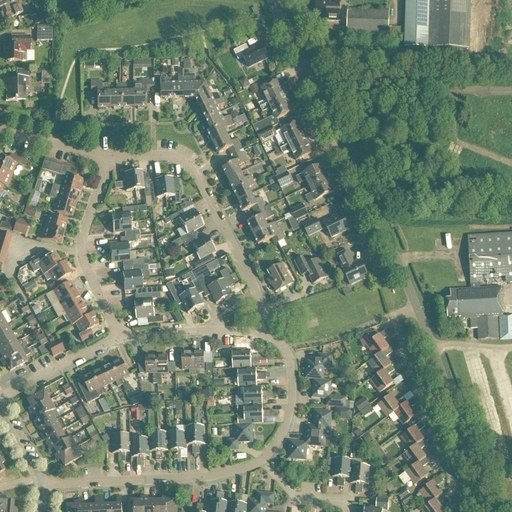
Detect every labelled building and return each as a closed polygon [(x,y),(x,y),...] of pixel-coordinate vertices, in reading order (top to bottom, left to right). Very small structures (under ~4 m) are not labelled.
[(18,0),(17,1),(16,0),(0,0),(0,8),(1,12),(0,12),(0,14),(3,21),(22,13),(19,6),(21,5),(19,0),(18,0)] [(342,15),(342,0),(320,0),(316,0),(317,15),(342,15)] [(406,0),(405,49),(429,49),(469,51),(471,0),(406,0)] [(348,9),(347,34),(389,36),(390,11),(348,9)] [(52,27),(37,27),(37,42),(52,42),(52,27)] [(402,29),(390,28),(389,36),(401,37),(402,29)] [(30,51),(30,37),(9,37),(9,44),(8,45),(3,45),(3,54),(6,54),(8,56),(8,63),(22,63),(22,54),(26,54),(26,51),(30,51)] [(345,39),(333,39),(332,54),(342,54),(342,53),(345,53),(345,39)] [(262,45),(249,51),(246,45),(234,51),(238,61),(244,58),(249,68),(268,59),(262,45)] [(205,84),(196,84),(196,75),(190,75),(190,71),(184,71),(184,76),(183,76),(184,100),(196,99),(205,84)] [(160,100),(172,100),(171,84),(164,84),(164,76),(159,77),(159,81),(153,81),(153,93),(159,93),(160,100)] [(178,84),(171,84),(172,100),(184,100),(183,76),(178,76),(178,84)] [(28,88),(29,78),(17,78),(17,81),(4,80),(4,88),(6,88),(6,99),(6,101),(7,102),(9,102),(26,102),(26,88),(28,88)] [(243,90),(254,85),(252,81),(249,83),(247,79),(239,83),(243,90)] [(151,93),(151,81),(140,81),(140,84),(133,84),(133,92),(133,109),(145,109),(145,93),(151,93)] [(258,105),(260,109),(287,96),(279,81),(261,90),(264,95),(266,101),(258,105)] [(97,110),(98,109),(99,112),(105,112),(105,109),(109,109),(109,93),(109,85),(102,85),(101,82),(90,82),(90,94),(97,94),(97,110)] [(196,99),(201,110),(222,100),(220,95),(213,99),(205,84),(196,99)] [(116,93),(109,93),(109,109),(121,109),(121,85),(116,85),(116,93)] [(121,109),(133,109),(133,92),(126,92),(126,85),(121,85),(121,109)] [(260,93),(257,85),(250,89),(253,97),(260,93)] [(223,93),(226,98),(232,95),(230,90),(223,93)] [(287,96),(260,109),(263,113),(271,110),(273,115),(274,115),(275,118),(276,121),(277,120),(294,112),(287,96)] [(201,110),(206,121),(220,114),(217,108),(224,104),(222,100),(201,110)] [(236,113),(230,116),(231,117),(233,121),(234,121),(239,119),(236,113)] [(206,121),(211,131),(211,132),(233,121),(231,117),(223,120),(220,114),(206,121)] [(258,136),(274,128),(270,120),(254,128),(258,136)] [(208,133),(213,144),(228,137),(225,131),(235,126),(233,121),(211,132),(211,131),(208,133)] [(284,137),(287,142),(274,148),(276,152),(307,138),(299,122),(281,131),(284,137)] [(258,136),(262,144),(278,137),(274,128),(258,136)] [(231,143),(228,137),(213,144),(218,155),(229,150),(231,156),(242,150),(237,140),(231,143)] [(314,153),(307,138),(276,152),(279,157),(291,151),(293,156),(294,156),(296,162),(314,153)] [(253,148),(256,154),(261,151),(258,146),(253,148)] [(226,181),(241,174),(238,167),(248,162),(243,152),(232,158),(235,163),(221,170),(226,181)] [(0,171),(11,177),(16,165),(19,166),(22,160),(10,155),(8,161),(0,157),(0,171)] [(47,172),(50,160),(44,159),(41,171),(47,172)] [(50,160),(47,172),(53,174),(56,162),(50,160)] [(56,162),(53,174),(59,176),(62,164),(56,162)] [(62,164),(59,176),(63,177),(64,175),(67,176),(70,166),(62,164)] [(70,166),(67,176),(74,178),(77,168),(70,166)] [(306,181),(309,188),(327,179),(320,166),(302,175),(303,175),(296,178),(299,184),(306,181)] [(11,177),(0,171),(0,185),(3,187),(2,187),(6,189),(11,177)] [(133,173),(135,192),(144,191),(145,198),(150,198),(149,189),(148,175),(142,175),(142,172),(133,173)] [(125,193),(135,192),(133,173),(123,174),(125,193)] [(278,183),(281,189),(292,184),(287,173),(276,178),(278,183)] [(241,174),(226,181),(232,192),(253,181),(251,177),(244,180),(241,174)] [(83,181),(74,178),(67,176),(64,175),(63,177),(60,188),(79,193),(83,181)] [(275,177),(269,180),(272,186),(278,183),(276,178),(275,177)] [(172,179),(163,180),(165,198),(174,197),(175,205),(180,204),(178,180),(172,181),(172,179)] [(327,179),(309,188),(312,195),(306,198),(309,204),(315,201),(315,202),(333,193),(327,179)] [(150,198),(151,208),(157,207),(156,203),(157,203),(157,199),(165,198),(163,180),(154,181),(154,188),(149,189),(150,198)] [(253,181),(232,192),(237,202),(252,195),(249,189),(255,186),(253,181)] [(57,200),(76,206),(79,193),(60,188),(53,185),(49,197),(57,200)] [(277,185),(271,188),(274,194),(280,191),(277,185)] [(269,206),(266,208),(261,198),(255,202),(252,195),(237,202),(242,213),(252,209),(255,214),(269,207),(269,206)] [(180,207),(182,211),(192,206),(189,199),(183,202),(184,205),(180,207)] [(76,206),(57,200),(53,212),(72,218),(76,206)] [(291,211),(296,221),(308,216),(303,205),(291,211)] [(27,207),(24,215),(33,218),(36,211),(27,207)] [(129,214),(137,213),(146,212),(146,207),(122,209),(122,215),(111,216),(112,225),(130,223),(129,214)] [(274,217),(269,207),(255,214),(258,219),(248,224),(253,235),(276,224),(276,223),(267,227),(265,221),(274,217)] [(182,211),(169,218),(164,220),(166,224),(171,222),(171,223),(178,220),(182,228),(199,219),(194,211),(184,216),(182,211)] [(327,229),(332,239),(351,229),(343,214),(319,226),(316,219),(303,226),(309,237),(327,229)] [(44,228),(64,233),(67,220),(48,215),(44,228)] [(14,221),(6,219),(3,229),(11,231),(14,221)] [(187,236),(180,239),(171,244),(174,249),(182,244),(196,237),(193,233),(203,227),(199,219),(182,228),(187,236)] [(294,219),(288,222),(293,233),(299,230),(294,219)] [(19,234),(22,221),(16,220),(12,232),(19,234)] [(22,221),(19,234),(25,236),(28,223),(22,221)] [(131,232),(130,223),(112,225),(113,234),(124,233),(124,238),(135,237),(139,237),(139,231),(131,232)] [(276,224),(253,235),(258,246),(272,239),(275,245),(286,240),(281,229),(279,230),(276,224)] [(60,246),(64,233),(44,228),(41,240),(60,246)] [(0,232),(0,238),(10,242),(12,236),(0,232)] [(480,284),(511,282),(511,234),(467,237),(470,289),(450,290),(450,300),(446,300),(447,317),(458,317),(459,319),(470,318),(471,329),(479,329),(480,342),(498,341),(497,317),(499,317),(501,340),(511,339),(511,315),(503,316),(501,288),(481,289),(480,284)] [(124,238),(120,239),(120,244),(109,245),(110,255),(128,253),(127,244),(135,243),(135,237),(124,238)] [(198,242),(196,237),(182,244),(185,249),(192,245),(196,254),(212,245),(208,237),(198,242)] [(0,245),(8,248),(10,242),(0,238),(0,245)] [(0,251),(6,254),(8,248),(0,245),(0,251)] [(196,254),(200,262),(193,265),(196,270),(213,261),(211,256),(217,253),(212,245),(196,254)] [(350,286),(368,277),(360,261),(354,264),(348,251),(335,258),(338,266),(341,264),(343,269),(342,270),(350,286)] [(128,253),(110,255),(111,264),(122,263),(123,268),(133,267),(144,266),(143,261),(129,262),(128,253)] [(30,260),(32,263),(29,264),(34,273),(40,270),(43,276),(43,275),(47,274),(46,273),(60,266),(54,254),(45,259),(42,254),(30,260)] [(295,262),(303,277),(308,274),(314,285),(327,277),(318,260),(311,264),(309,260),(304,263),(302,258),(295,262)] [(215,262),(206,267),(210,273),(218,268),(215,262)] [(49,286),(52,292),(65,285),(62,280),(70,275),(64,264),(60,266),(46,273),(47,274),(43,275),(47,282),(50,280),(53,284),(49,286)] [(276,293),(292,285),(282,264),(269,271),(272,277),(267,280),(271,287),(272,286),(276,293)] [(133,273),(122,274),(123,283),(141,281),(140,272),(148,271),(159,270),(159,266),(148,267),(147,266),(144,266),(133,267),(133,273)] [(206,267),(193,274),(197,280),(202,277),(210,273),(206,267)] [(224,280),(216,285),(224,301),(233,297),(228,289),(234,286),(235,287),(235,286),(226,269),(226,270),(220,274),(224,280)] [(193,272),(180,279),(182,283),(190,279),(195,290),(187,294),(196,310),(204,306),(199,296),(204,294),(197,280),(193,274),(193,272)] [(202,277),(197,280),(204,294),(206,297),(211,295),(216,305),(224,301),(216,285),(208,289),(202,277)] [(145,296),(160,294),(163,294),(163,288),(142,290),(141,281),(123,283),(124,292),(135,291),(135,296),(145,296)] [(59,303),(76,294),(70,282),(65,285),(52,292),(59,303)] [(172,283),(167,285),(171,294),(178,307),(183,305),(188,315),(196,310),(187,294),(179,298),(176,291),(172,283)] [(30,285),(23,288),(26,293),(32,290),(30,285)] [(59,303),(65,314),(82,305),(76,294),(59,303)] [(161,300),(160,294),(145,296),(135,296),(137,311),(154,309),(153,300),(161,300)] [(65,314),(65,315),(63,317),(66,323),(69,321),(71,326),(75,324),(89,316),(88,316),(82,305),(65,314)] [(20,311),(23,315),(29,312),(27,307),(20,311)] [(154,309),(137,311),(138,320),(148,319),(148,325),(163,323),(163,318),(155,318),(154,309)] [(0,327),(5,324),(10,322),(5,312),(0,314),(0,327)] [(176,313),(172,315),(177,325),(181,323),(176,313)] [(39,314),(35,316),(40,324),(47,320),(43,314),(40,315),(39,314)] [(92,314),(88,316),(89,316),(75,324),(81,335),(78,336),(81,343),(93,336),(90,331),(98,326),(92,314)] [(37,325),(34,320),(28,324),(30,329),(37,325)] [(55,333),(50,323),(43,327),(45,331),(44,332),(47,337),(55,333)] [(0,340),(11,334),(5,324),(0,327),(0,340)] [(386,331),(379,336),(374,329),(358,338),(361,342),(364,348),(366,346),(375,358),(389,348),(383,341),(390,336),(386,331)] [(11,334),(0,340),(0,352),(21,341),(20,340),(16,343),(11,334)] [(58,340),(52,343),(58,355),(64,352),(58,340)] [(0,361),(1,364),(26,350),(25,346),(24,347),(21,341),(0,352),(0,355),(2,359),(0,360),(0,361)] [(53,358),(58,355),(52,343),(47,346),(53,358)] [(368,363),(377,376),(391,366),(385,359),(392,354),(389,348),(375,358),(368,363)] [(26,350),(1,364),(3,367),(6,366),(10,372),(27,362),(24,357),(29,354),(26,350)] [(251,360),(260,359),(260,356),(251,356),(251,350),(232,351),(232,361),(251,360)] [(189,377),(194,377),(193,353),(182,353),(182,371),(189,370),(189,377)] [(193,353),(194,377),(198,377),(198,370),(205,370),(204,353),(193,353)] [(306,361),(305,380),(313,380),(313,381),(323,382),(323,381),(324,381),(325,370),(332,371),(333,356),(318,355),(317,362),(306,361)] [(157,357),(158,386),(162,386),(161,374),(168,374),(168,356),(157,357)] [(141,375),(146,375),(153,374),(153,386),(158,386),(157,357),(145,357),(146,359),(138,360),(137,360),(140,375),(141,375)] [(233,370),(238,370),(251,369),(251,363),(260,363),(260,359),(251,360),(232,361),(233,370)] [(112,365),(122,386),(126,384),(123,379),(129,376),(122,360),(112,365)] [(102,370),(109,385),(115,382),(118,388),(122,386),(112,365),(102,370)] [(388,376),(395,371),(391,366),(377,376),(370,381),(380,394),(393,384),(388,376)] [(238,370),(238,379),(261,378),(261,375),(257,375),(256,369),(251,369),(238,370)] [(102,370),(92,374),(102,396),(106,394),(103,388),(109,385),(102,370)] [(82,379),(84,383),(79,385),(88,404),(99,399),(99,397),(102,396),(92,374),(82,379)] [(261,378),(238,379),(238,388),(243,388),(257,387),(257,381),(261,381),(261,378)] [(335,408),(336,408),(352,409),(354,410),(355,403),(347,402),(347,398),(330,397),(331,382),(324,381),(323,381),(323,382),(313,381),(312,399),(326,400),(326,407),(335,408)] [(126,384),(122,386),(126,394),(131,391),(128,384),(126,384)] [(262,397),(271,396),(271,393),(262,393),(262,387),(257,387),(243,388),(244,397),(262,397)] [(29,409),(30,412),(50,401),(45,391),(28,401),(31,408),(29,409)] [(271,400),(271,396),(262,397),(244,397),(244,407),(263,406),(262,400),(271,400)] [(407,403),(404,398),(397,403),(391,396),(377,406),(387,419),(394,413),(407,403)] [(394,413),(403,426),(417,416),(411,408),(418,403),(414,398),(407,403),(394,413)] [(364,399),(354,406),(359,413),(369,406),(364,399)] [(52,413),(56,411),(50,401),(30,412),(32,416),(35,414),(38,420),(51,413),(52,413)] [(263,406),(244,407),(238,407),(238,416),(272,415),(272,412),(263,412),(263,406)] [(370,406),(364,410),(368,415),(373,411),(370,406)] [(78,417),(81,421),(87,417),(85,413),(82,408),(76,412),(78,417)] [(335,408),(335,414),(340,420),(351,421),(352,409),(336,408),(335,408)] [(57,422),(61,420),(56,411),(52,413),(51,413),(38,420),(34,422),(38,429),(39,429),(41,431),(57,422)] [(306,425),(305,436),(316,437),(326,439),(327,438),(331,438),(333,413),(314,411),(313,426),(306,425)] [(272,415),(238,416),(238,425),(245,425),(253,425),(263,424),(263,418),(272,418),(272,415)] [(41,434),(45,441),(62,432),(57,422),(41,431),(42,434),(41,434)] [(410,450),(424,441),(418,433),(425,428),(421,423),(401,438),(410,450)] [(245,425),(238,425),(234,426),(235,440),(227,441),(228,451),(239,451),(238,444),(253,443),(253,425),(245,425)] [(186,433),(187,446),(192,446),(193,455),(196,455),(195,427),(186,428),(186,433)] [(195,427),(196,455),(199,455),(199,446),(205,445),(204,427),(195,427)] [(62,432),(45,441),(50,451),(54,449),(54,448),(67,441),(72,438),(70,435),(66,438),(62,432)] [(159,452),(159,461),(163,461),(162,452),(168,452),(167,433),(158,434),(159,452)] [(177,433),(167,433),(168,452),(177,452),(177,433)] [(177,452),(178,452),(178,456),(178,461),(181,460),(181,452),(187,451),(187,446),(186,433),(177,433),(177,452)] [(361,437),(365,443),(371,439),(367,433),(361,437)] [(149,434),(149,439),(150,453),(155,453),(156,462),(159,461),(159,452),(158,434),(149,434)] [(102,438),(105,444),(110,441),(107,435),(102,438)] [(122,454),(121,435),(112,436),(113,454),(118,454),(119,463),(122,463),(122,454)] [(122,454),(122,463),(126,463),(125,458),(122,458),(122,454),(131,454),(131,440),(130,435),(121,435),(122,454)] [(98,436),(92,440),(94,444),(100,441),(98,436)] [(326,441),(326,439),(316,437),(305,436),(304,443),(289,442),(288,460),(306,462),(308,447),(328,448),(329,441),(326,441)] [(55,456),(57,460),(77,448),(72,438),(67,441),(54,448),(54,449),(58,455),(55,456)] [(140,440),(141,467),(144,467),(144,458),(150,458),(150,453),(149,439),(140,440)] [(131,440),(131,454),(131,459),(137,458),(138,467),(141,467),(140,440),(131,440)] [(410,450),(403,455),(412,468),(426,458),(420,451),(427,446),(424,441),(410,450)] [(82,458),(77,448),(57,460),(58,463),(61,461),(65,467),(82,458)] [(381,448),(374,452),(378,458),(385,454),(381,448)] [(412,468),(405,473),(398,478),(404,486),(411,481),(415,486),(428,476),(423,469),(430,463),(426,458),(412,468)] [(341,488),(343,460),(334,459),(332,478),(338,478),(337,487),(341,488)] [(343,460),(341,488),(344,488),(345,479),(351,479),(352,461),(343,460)] [(352,461),(351,479),(350,485),(356,485),(355,494),(359,494),(361,467),(355,466),(356,461),(352,461)] [(376,468),(370,467),(361,467),(359,494),(362,494),(363,486),(369,486),(368,490),(376,490),(378,477),(377,477),(377,474),(376,474),(376,468)] [(419,492),(428,504),(429,505),(442,495),(437,488),(444,483),(440,477),(419,492)] [(397,504),(410,495),(406,489),(398,495),(398,497),(394,499),(397,504)] [(209,511),(219,511),(220,504),(221,493),(217,493),(217,502),(211,501),(210,504),(209,511)] [(219,511),(228,511),(229,503),(223,503),(224,494),(221,493),(220,504),(219,511)] [(248,505),(247,511),(265,511),(266,505),(273,506),(274,504),(275,495),(264,494),(257,493),(256,500),(248,500),(248,504),(248,505)] [(0,511),(15,511),(16,511),(17,509),(12,509),(13,502),(5,501),(5,496),(0,495),(0,511)] [(228,511),(237,511),(239,495),(236,495),(235,504),(229,503),(228,511)] [(239,495),(237,511),(247,511),(248,505),(242,505),(243,496),(239,495)] [(410,495),(397,504),(400,507),(404,505),(405,506),(414,500),(410,495)] [(429,505),(422,510),(423,511),(443,511),(439,505),(446,500),(442,495),(429,505)] [(111,508),(110,511),(122,511),(121,497),(116,497),(117,507),(111,508)] [(95,508),(89,509),(89,511),(100,511),(99,498),(95,498),(95,508)] [(110,511),(111,508),(105,508),(104,498),(99,498),(100,511),(110,511)] [(133,511),(144,511),(145,498),(141,498),(141,501),(134,501),(133,511)] [(144,511),(155,511),(155,501),(148,501),(148,498),(145,498),(144,511)] [(166,511),(166,498),(162,498),(163,501),(155,501),(155,511),(166,511)] [(177,511),(177,504),(177,501),(170,501),(170,498),(166,498),(166,511),(177,511)] [(78,499),(78,503),(78,511),(89,511),(89,509),(83,509),(83,499),(78,499)] [(376,499),(376,508),(365,507),(364,511),(356,511),(355,511),(382,511),(383,511),(386,511),(388,511),(389,500),(376,499)] [(67,511),(78,511),(78,503),(75,503),(75,506),(67,506),(67,511)]
